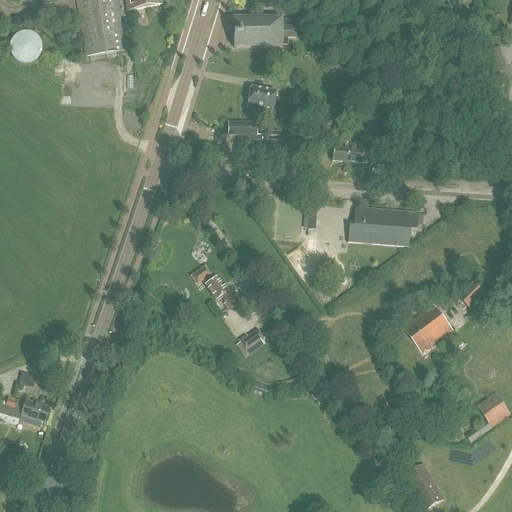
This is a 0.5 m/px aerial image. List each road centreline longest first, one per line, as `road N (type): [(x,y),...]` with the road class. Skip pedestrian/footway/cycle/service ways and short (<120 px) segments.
road 1 (residential): [(511,198),(154,173)]
road 2 (tertiary): [(43,511),(154,173)]
road 3 (tertiary): [(154,173),(209,0)]
